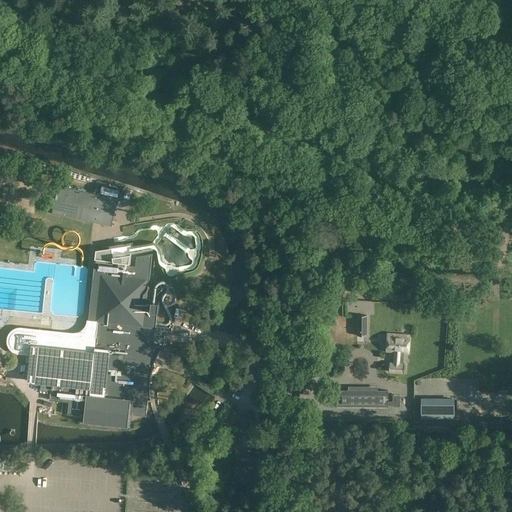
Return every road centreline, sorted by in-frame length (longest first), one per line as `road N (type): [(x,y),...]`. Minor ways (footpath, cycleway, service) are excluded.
road 1 (track): [(299,295),(321,128),(295,56)]
road 2 (unclassified): [(276,511),(299,295)]
road 3 (track): [(108,0),(295,56)]
road 4 (track): [(355,0),(445,26),(511,34)]
